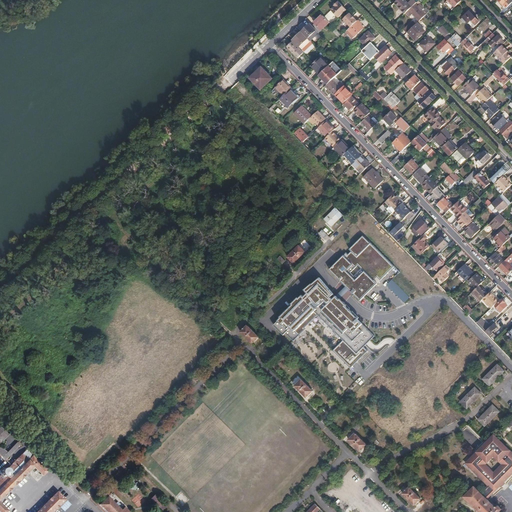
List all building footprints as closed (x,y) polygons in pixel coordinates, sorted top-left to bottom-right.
[(411,7),(404,0),(396,0),(397,0),(394,3),(404,14),(407,11),(411,7)] [(339,17),(347,9),(339,1),(336,3),(337,5),(336,6),(332,9),(339,17)] [(421,10),(423,8),(420,5),(418,7),(415,4),(411,7),(407,11),(410,14),(411,13),(419,21),(420,20),(426,14),(421,10)] [(480,21),(469,11),(464,15),(467,19),(466,20),(469,23),(470,22),(472,21),(476,25),(480,21)] [(358,20),(350,13),(344,19),(351,27),(357,21),(358,20)] [(320,32),(330,22),(326,19),(318,26),(315,23),(313,25),(317,29),(320,32)] [(404,30),(407,33),(407,32),(417,23),(414,20),(404,30)] [(428,29),(420,20),(419,21),(417,23),(407,32),(411,35),(412,34),(417,39),(428,29)] [(355,36),(364,28),(357,21),(351,27),(348,30),(355,36)] [(313,33),(317,29),(313,25),(311,23),(308,25),(302,31),(308,38),(311,40),(316,36),(313,33)] [(442,25),(439,29),(446,36),(449,32),(442,25)] [(487,38),(493,33),(490,30),(484,35),(487,38)] [(300,46),(308,38),(302,31),(296,36),(293,39),(292,40),(299,47),(300,46)] [(360,39),(366,46),(375,37),(370,32),(369,31),(360,39)] [(446,40),(452,34),(450,32),(444,38),(445,39),(446,40)] [(464,40),(456,32),(453,35),(454,36),(461,43),(464,40)] [(388,40),(381,33),(377,37),(385,46),(386,45),(390,42),(388,40)] [(484,47),(489,42),(495,35),(493,33),(487,38),(481,45),(484,47)] [(504,41),(498,35),(490,43),(494,48),(498,43),(500,45),(504,41)] [(435,44),(429,36),(420,45),(427,52),(435,44)] [(449,55),(461,43),(454,36),(453,37),(456,41),(454,42),(454,43),(451,46),(446,40),(445,39),(438,46),(445,53),(446,52),(449,55)] [(385,46),(377,37),(374,40),(363,51),(371,59),(375,55),(385,46)] [(475,47),(466,38),(464,40),(461,43),(462,44),(471,54),(473,52),(472,50),(475,47)] [(302,51),(293,41),(287,46),(298,58),(304,53),(302,51)] [(511,56),(507,52),(508,50),(503,44),(495,52),(494,53),(505,63),(510,58),(511,56)] [(382,62),(393,52),(386,45),(385,46),(375,55),(382,62)] [(404,63),(399,57),(396,55),(393,59),(394,60),(385,67),(392,74),(397,70),(404,63)] [(329,65),(320,56),(311,65),(320,75),(329,65)] [(449,75),(460,65),(453,57),(446,64),(445,62),(443,65),(444,66),(442,68),(449,75)] [(363,67),(354,58),(350,63),(353,67),(358,72),(363,67)] [(339,74),(342,71),(333,62),(329,65),(320,75),(319,75),(328,84),(333,80),(339,74)] [(412,71),(404,63),(397,70),(404,77),(407,74),(407,75),(412,71)] [(506,76),(502,73),(504,71),(500,67),(492,75),(503,86),(510,79),(506,76)] [(466,76),(467,75),(460,69),(452,78),(456,82),(451,87),(454,90),(467,78),(466,76)] [(261,88),(271,78),(268,75),(269,74),(266,71),(265,72),(262,70),(259,72),(258,72),(252,78),(261,88)] [(421,81),(415,75),(413,77),(411,80),(410,80),(415,86),(421,81)] [(487,86),(495,79),(492,76),(484,84),(487,86)] [(475,91),(480,87),(472,78),(464,87),(472,95),(475,91)] [(284,95),(290,89),(291,87),(283,79),(275,87),(284,95)] [(341,89),(333,80),(328,84),(326,86),(334,95),(335,94),(341,89)] [(414,90),(421,97),(429,89),(422,82),(414,90)] [(357,91),(364,85),(361,83),(355,88),(357,91)] [(492,92),(483,84),(480,87),(475,91),(484,100),(492,92)] [(352,95),(344,86),(341,89),(335,94),(344,103),(352,96),(352,95)] [(288,107),(298,97),(290,89),(284,95),(280,99),(285,103),(288,107)] [(425,107),(436,97),(429,90),(418,101),(425,107)] [(351,111),(359,103),(352,96),(344,103),(351,111)] [(397,103),(392,98),(388,102),(389,104),(393,108),(396,105),(397,103)] [(437,110),(445,103),(440,98),(433,106),(437,110)] [(490,119),(500,110),(489,99),(482,106),(487,111),(490,113),(488,115),(488,116),(490,119)] [(370,113),(361,104),(356,109),(354,110),(363,119),(370,113)] [(309,119),(313,115),(308,110),(307,111),(302,106),(295,113),(305,123),(309,119)] [(439,115),(440,114),(433,107),(424,116),(431,123),(439,115)] [(319,125),(325,119),(318,111),(315,113),(313,115),(309,119),(313,124),(316,122),(319,125)] [(399,119),(397,118),(397,117),(391,111),(382,120),(385,123),(387,122),(391,126),(394,122),(395,123),(396,122),(399,119)] [(491,122),(498,128),(507,120),(501,113),(491,122)] [(446,122),(439,115),(431,123),(430,124),(435,129),(437,126),(440,128),(446,122)] [(377,124),(376,123),(377,121),(375,118),(373,120),(369,116),(362,122),(367,127),(364,130),(367,133),(368,132),(377,124)] [(409,126),(410,126),(402,117),(399,119),(396,122),(400,126),(402,129),(400,132),(402,134),(404,132),(409,126)] [(511,134),(511,133),(511,128),(510,126),(509,127),(506,124),(500,130),(507,138),(511,134)] [(300,128),(295,133),(296,134),(303,142),(309,137),(300,128)] [(439,133),(434,138),(441,146),(451,136),(444,128),(439,133)] [(334,147),(342,140),(333,131),(326,138),(334,147)] [(380,143),(390,134),(387,131),(377,140),(380,143)] [(412,141),(404,132),(402,134),(400,136),(393,142),(397,146),(398,146),(402,150),(405,147),(411,142),(412,141)] [(429,139),(422,132),(419,135),(428,144),(431,141),(429,139)] [(423,148),(428,144),(419,135),(412,141),(411,142),(420,151),(423,148)] [(452,144),(454,142),(450,139),(445,144),(449,147),(448,148),(452,153),(456,149),(452,144)] [(345,155),(351,149),(342,140),(334,147),(343,156),(345,155)] [(474,150),(466,142),(458,150),(466,158),(474,150)] [(436,153),(428,144),(423,148),(432,157),(436,153)] [(357,160),(362,155),(353,146),(351,149),(345,155),(353,164),(357,160)] [(393,165),(408,151),(405,147),(402,150),(390,162),(393,165)] [(475,160),(481,166),(490,157),(484,151),(475,160)] [(362,172),(370,164),(362,155),(357,160),(353,164),(362,172)] [(419,166),(412,159),(405,166),(412,173),(419,166)] [(452,171),(444,163),(442,165),(449,173),(452,171)] [(503,175),(508,171),(504,167),(502,167),(498,171),(494,175),(498,180),(503,175)] [(373,168),(364,177),(375,189),(385,180),(373,168)] [(429,177),(420,168),(414,175),(422,184),(429,177)] [(456,180),(459,177),(454,171),(454,170),(446,178),(453,184),(456,181),(456,180)] [(474,178),(478,174),(475,170),(463,181),(467,185),(474,178)] [(490,183),(483,176),(485,174),(481,170),(478,174),(474,178),(485,188),(490,183)] [(511,184),(503,175),(498,180),(496,183),(505,191),(511,184)] [(438,186),(429,177),(422,184),(431,193),(437,187),(438,186)] [(447,179),(441,184),(446,190),(451,185),(447,179)] [(467,186),(463,181),(460,183),(464,188),(465,187),(468,190),(470,188),(469,188),(469,187),(467,185),(467,186)] [(436,200),(443,193),(437,187),(431,193),(430,194),(436,200)] [(439,203),(444,197),(446,195),(443,193),(436,200),(439,203)] [(402,203),(403,202),(400,199),(399,199),(394,194),(385,202),(391,207),(392,206),(396,209),(402,203)] [(499,213),(505,208),(509,204),(500,195),(488,207),(492,211),(497,216),(499,213)] [(453,206),(444,197),(439,203),(438,204),(443,209),(446,213),(451,208),(453,206)] [(466,209),(458,201),(453,206),(451,208),(459,216),(466,209)] [(396,209),(395,210),(404,218),(406,216),(411,212),(402,203),(396,209)] [(324,218),(331,225),(342,214),(336,207),(324,218)] [(503,218),(509,212),(505,208),(499,213),(503,218)] [(409,220),(415,214),(412,210),(411,212),(406,216),(409,220)] [(497,227),(505,219),(503,218),(499,213),(497,216),(496,217),(491,221),(497,227)] [(471,223),(470,221),(472,219),(468,215),(465,217),(463,215),(459,217),(457,219),(462,226),(466,224),(467,225),(471,223)] [(430,227),(422,220),(414,227),(412,231),(418,237),(423,234),(430,227)] [(404,234),(401,232),(402,231),(400,229),(405,225),(401,221),(393,229),(392,230),(390,231),(392,233),(398,240),(403,235),(403,234),(404,234)] [(480,229),(473,222),(465,230),(472,237),(480,229)] [(322,230),(318,233),(324,238),(327,235),(322,230)] [(501,242),(506,237),(502,232),(501,231),(495,237),(501,242)] [(423,252),(430,246),(424,240),(427,237),(425,234),(414,244),(423,252)] [(403,245),(407,240),(403,235),(398,240),(403,245)] [(504,244),(510,238),(507,236),(506,237),(501,242),(498,245),(500,248),(502,246),(504,244)] [(346,253),(331,270),(361,301),(363,299),(378,284),(374,280),(378,276),(381,280),(394,267),(363,237),(350,250),(352,252),(349,255),(346,253)] [(441,250),(448,244),(442,238),(435,244),(436,246),(435,247),(437,249),(438,248),(441,250)] [(451,249),(456,244),(453,241),(448,246),(451,249)] [(287,256),(293,263),(305,251),(298,244),(287,256)] [(495,266),(502,258),(495,252),(488,259),(495,266)] [(511,265),(510,263),(509,262),(511,259),(511,253),(507,258),(499,266),(507,275),(509,274),(511,270),(511,265)] [(437,270),(444,263),(441,261),(442,259),(438,255),(425,267),(428,271),(433,266),(437,270)] [(474,273),(465,265),(465,264),(459,270),(457,271),(466,281),(474,273)] [(447,274),(451,270),(446,265),(436,274),(443,282),(449,276),(447,274)] [(479,285),(484,281),(477,273),(468,281),(475,288),(479,285)] [(294,307),(274,326),(284,337),(287,334),(294,341),(306,330),(304,329),(318,316),(344,341),(333,351),(351,368),(368,351),(364,347),(368,344),(375,337),(359,321),(360,320),(347,308),(348,307),(342,301),(341,302),(337,297),(334,300),(332,299),(335,296),(320,278),(306,292),(309,296),(305,299),(304,297),(300,301),(299,300),(293,306),(294,307)] [(405,303),(410,297),(392,280),(386,286),(405,303)] [(488,294),(479,285),(475,288),(471,293),(471,294),(472,292),(480,301),(483,299),(488,294)] [(499,301),(490,292),(488,294),(483,299),(491,308),(499,301)] [(502,299),(495,305),(501,311),(507,305),(505,303),(505,302),(504,301),(505,300),(503,298),(502,299)] [(464,308),(468,313),(472,309),(467,304),(464,308)] [(495,332),(493,330),(497,326),(494,322),(490,326),(486,331),(495,340),(498,336),(494,332),(495,332)] [(247,325),(240,332),(252,344),(259,337),(247,325)] [(509,349),(503,343),(501,346),(507,352),(509,349)] [(488,388),(503,374),(496,367),(482,382),(488,388)] [(301,379),(294,386),(306,397),(313,391),(301,379)] [(466,410),(480,396),(474,390),(459,404),(466,410)] [(336,410),(341,405),(338,402),(332,407),(336,410)] [(477,422),(483,428),(498,414),(492,407),(477,422)] [(0,440),(8,432),(0,423),(0,440)] [(357,431),(362,426),(359,423),(353,428),(357,431)] [(355,433),(348,440),(359,452),(366,445),(355,433)] [(487,499),(500,485),(503,482),(511,473),(511,453),(506,447),(494,435),(490,440),(467,463),(478,475),(488,485),(481,493),(474,486),(464,496),(479,511),(499,511),(502,509),(498,506),(495,508),(487,499)] [(372,446),(377,441),(373,437),(368,442),(372,446)] [(0,452),(5,458),(21,442),(18,439),(7,450),(2,445),(0,447),(0,452)] [(28,470),(33,465),(43,475),(47,471),(26,449),(10,465),(7,468),(6,466),(3,467),(0,469),(0,474),(0,475),(0,474),(0,502),(8,510),(12,506),(2,495),(18,480),(28,470)] [(409,487),(402,493),(413,505),(420,498),(409,487)] [(35,511),(51,511),(65,499),(57,491),(40,508),(35,511)] [(140,493),(132,499),(138,507),(146,502),(140,493)] [(166,506),(154,494),(150,498),(162,511),(166,506)] [(107,496),(98,504),(106,511),(128,511),(123,507),(120,510),(107,496)] [(60,507),(65,511),(72,504),(67,500),(60,507)] [(306,511),(316,511),(320,509),(315,503),(306,511)]
